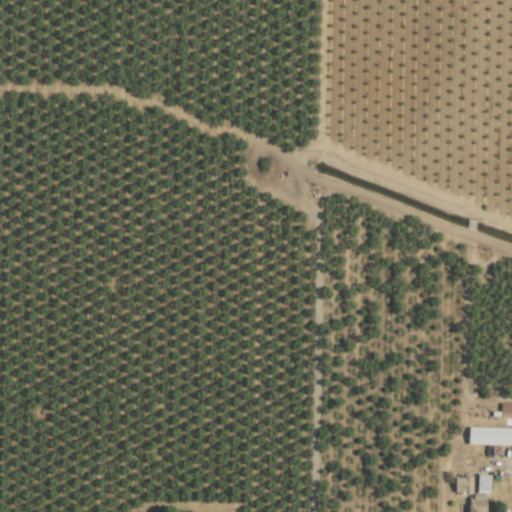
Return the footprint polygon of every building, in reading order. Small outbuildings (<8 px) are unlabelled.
[(511,413),(511,403),(501,403),(500,413),(511,413)] [(511,427),(469,427),(468,444),(511,445),(511,427)] [(490,475),(477,474),(477,493),(489,493),(490,475)] [(472,494),(472,477),(455,477),(455,494),(472,494)] [(467,511),(485,511),(485,499),(467,499),(467,511)]
